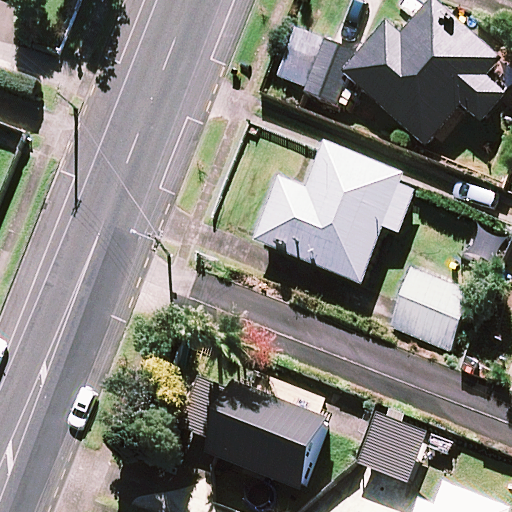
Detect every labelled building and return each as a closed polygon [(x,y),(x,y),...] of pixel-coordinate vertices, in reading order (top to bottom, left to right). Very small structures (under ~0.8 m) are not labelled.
[(507,60),(438,0),(436,0),(401,41),(387,29),(358,63),(315,26),(277,69),(329,114),(353,86),(427,151),(461,111),(481,128),(506,100),(487,83),(507,60)] [(399,239),(417,197),(402,191),(405,182),(328,150),(309,196),(283,185),(258,246),(361,289),(384,233),(399,239)] [(471,293),(415,270),(401,305),(381,297),(372,321),(448,352),(471,293)] [(390,511),(410,465),(348,440),(322,506),(259,480),(245,511),(390,511)] [(506,511),(511,498),(511,470),(461,451),(438,511),(506,511)]
